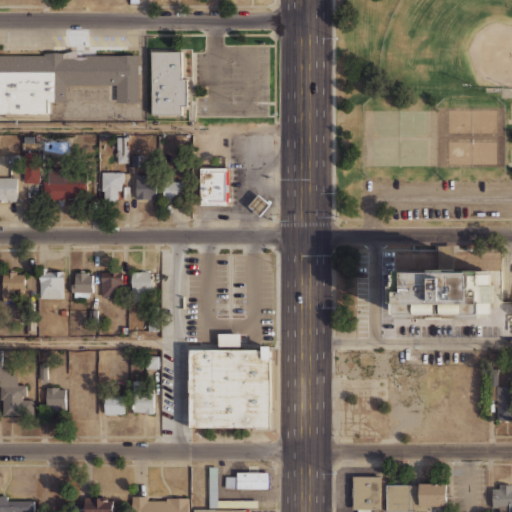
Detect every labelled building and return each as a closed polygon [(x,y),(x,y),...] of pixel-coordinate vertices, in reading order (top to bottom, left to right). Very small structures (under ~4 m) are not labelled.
[(116,102),(116,84),(66,84),(66,100),(49,100),(49,113),(0,113),(0,55),(44,55),(44,52),(54,52),(64,52),(75,49),(77,56),(86,56),(86,55),(138,55),(138,102),(116,102)] [(151,51),(182,51),(182,78),(186,78),(186,103),(182,103),(182,114),(151,114),(151,51)] [(118,163),(129,163),(128,137),(117,137),(118,163)] [(11,170),(22,169),(21,154),(10,155),(11,170)] [(200,203),(200,168),(227,168),(227,170),(228,170),(228,202),(227,202),(227,203),(200,203)] [(45,197),(86,197),(86,169),(45,169),(45,197)] [(0,200),(17,200),(17,180),(7,180),(7,171),(0,171),(0,200)] [(122,171),(101,171),(101,197),(122,197),(122,171)] [(136,198),(155,198),(155,173),(136,173),(136,198)] [(168,196),(180,196),(180,180),(168,180),(168,196)] [(259,216),(248,206),(257,194),(269,204),(259,216)] [(478,270),(478,269),(487,269),(487,284),(492,284),(492,301),(488,301),(488,312),(486,312),(486,316),(403,316),(403,312),(400,312),(400,301),(397,301),(397,284),(400,284),(400,272),(403,272),(403,268),(409,268),(409,270),(478,270)] [(152,270),(132,270),(132,295),(152,294),(152,270)] [(24,271),(1,271),(1,299),(13,299),(13,290),(24,290),(24,271)] [(63,297),(63,271),(39,271),(39,297),(63,297)] [(75,271),(75,291),(92,291),(92,271),(75,271)] [(101,274),(101,295),(122,295),(122,274),(101,274)] [(240,333),(240,349),(261,349),(261,344),(270,344),(270,427),(189,427),(189,349),(218,349),(218,333),(240,333)] [(158,366),(158,355),(146,355),(146,367),(158,366)] [(33,397),(25,397),(25,384),(16,384),(16,366),(0,366),(0,385),(2,385),(2,414),(33,414),(33,397)] [(133,412),(154,412),(154,390),(141,390),(141,380),(133,380),(133,412)] [(65,411),(65,385),(46,385),(46,411),(65,411)] [(511,386),(497,386),(497,420),(511,420),(511,386)] [(125,395),(104,395),(104,414),(125,414),(125,395)] [(258,500),(258,507),(209,507),(209,466),(217,466),(217,500),(258,500)] [(225,487),(225,476),(237,476),(237,472),(269,472),(269,488),(237,488),(237,487),(225,487)] [(358,511),(358,509),(352,509),(352,476),(381,476),(381,509),(371,509),(371,511),(358,511)] [(418,484),(418,482),(446,482),(446,505),(441,505),(441,510),(386,510),(386,484),(418,484)] [(489,511),(491,484),(511,485),(511,511),(489,511)] [(188,511),(188,496),(131,495),(131,511),(140,511),(188,511)] [(113,511),(113,496),(84,496),(84,511),(113,511)] [(34,511),(34,497),(0,497),(0,511),(12,511),(34,511)]
